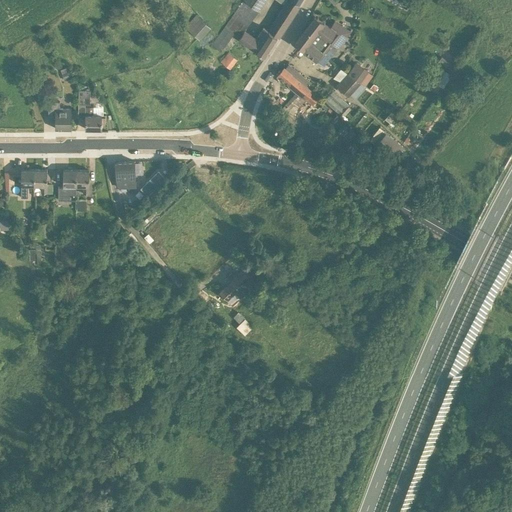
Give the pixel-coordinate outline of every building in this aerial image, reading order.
[(258,39),(245,30),(239,38),(238,39),(264,56),(277,36),(278,38),(300,4),(298,3),(292,0),(286,0),(281,8),(267,29),(262,27),(257,35),(259,36),(258,39)] [(258,11),(265,0),(243,0),(258,10),(258,11)] [(185,27),(199,41),(211,29),(196,15),(185,27)] [(330,44),(337,50),(351,32),(343,26),(335,21),(335,20),(329,28),(315,17),(305,30),(313,35),(315,33),(324,40),(326,37),(332,41),(330,44)] [(233,34),(224,27),(218,35),(211,44),(220,52),(233,34)] [(323,67),(337,50),(330,44),(332,41),(326,37),(324,40),(315,33),(313,35),(305,30),(294,43),(302,49),(301,50),(305,53),(305,52),(307,53),(307,54),(323,67)] [(237,59),(229,53),(222,63),(230,69),(237,59)] [(347,73),(360,83),(368,71),(356,62),(347,73)] [(300,107),(313,91),(284,67),(276,76),(295,91),(295,92),(282,108),(292,116),(300,107)] [(441,68),(429,87),(439,94),(451,75),(441,68)] [(348,97),(360,83),(347,73),(336,86),(348,97)] [(89,104),(89,86),(78,89),(78,104),(89,104)] [(326,99),(341,112),(349,103),(334,89),(326,99)] [(48,101),(48,106),(48,116),(55,116),(55,129),(71,129),(71,109),(60,109),(60,101),(48,101)] [(86,113),(85,113),(85,129),(102,129),(102,114),(94,114),(94,106),(86,106),(86,113)] [(390,124),(397,116),(391,112),(385,119),(390,124)] [(394,158),(410,171),(413,174),(419,165),(399,153),(404,147),(385,132),(374,145),(392,161),(394,158)] [(323,139),(316,136),(312,143),(319,147),(323,139)] [(136,187),(134,161),(115,162),(116,179),(117,179),(118,188),(136,187)] [(34,169),(21,169),(21,175),(14,175),(14,182),(21,182),(21,197),(27,197),(27,186),(34,186),(34,169)] [(34,169),(34,186),(41,186),(41,193),(47,194),(47,193),(52,193),(53,183),(47,183),(47,169),(34,169)] [(76,186),(76,170),(63,170),(63,186),(58,186),(58,198),(70,199),(70,193),(76,193),(76,186)] [(76,170),(76,186),(83,186),(83,194),(89,194),(89,170),(76,170)] [(140,188),(147,195),(165,177),(158,170),(140,188)] [(75,200),(76,211),(86,211),(86,200),(75,200)] [(2,214),(1,229),(10,229),(10,214),(2,214)] [(77,249),(73,242),(64,247),(68,254),(77,249)] [(256,283),(250,277),(244,270),(220,292),(227,300),(241,286),(247,292),(256,283)] [(306,298),(301,293),(297,297),(302,302),(306,298)] [(235,316),(241,323),(246,318),(239,312),(235,316)] [(254,326),(246,318),(241,323),(238,326),(245,334),(254,326)] [(440,430),(455,394),(447,391),(432,426),(440,430)]
